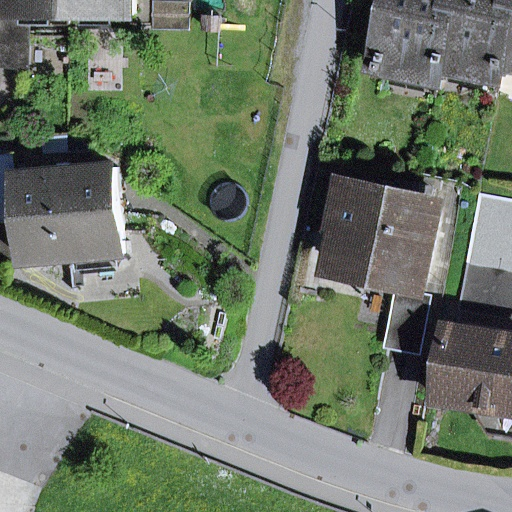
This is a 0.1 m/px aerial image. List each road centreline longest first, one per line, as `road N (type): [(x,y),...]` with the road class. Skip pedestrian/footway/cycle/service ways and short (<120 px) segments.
road 1 (residential): [(232,424),(327,0)]
road 2 (residential): [(500,511),(364,475),(232,424)]
road 3 (residential): [(232,424),(0,333)]
